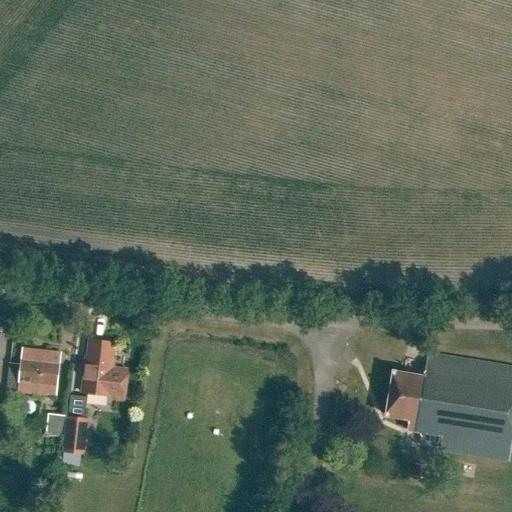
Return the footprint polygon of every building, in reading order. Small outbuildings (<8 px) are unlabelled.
[(114,346),(89,342),(82,396),(123,402),(127,373),(111,371),(114,346)] [(17,396),(17,393),(54,398),(60,354),(23,350),(21,366),(9,364),(5,394),(17,396)] [(421,434),(419,443),(440,447),(440,452),(508,463),(511,441),(511,371),(429,357),(425,380),(394,375),(386,419),(408,422),(407,432),(421,434)] [(43,413),(41,434),(54,435),(56,414),(43,413)] [(86,422),(65,419),(61,455),(81,457),(86,422)]
